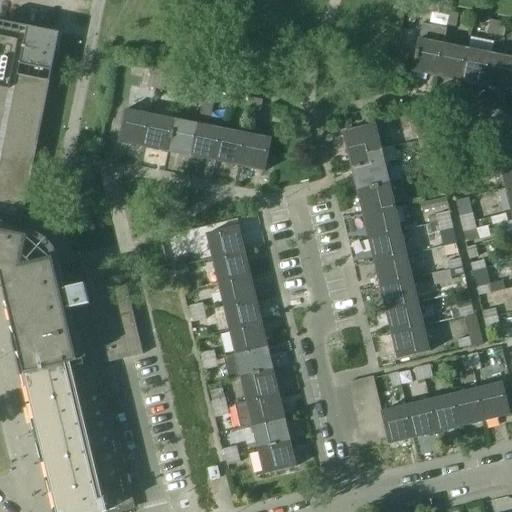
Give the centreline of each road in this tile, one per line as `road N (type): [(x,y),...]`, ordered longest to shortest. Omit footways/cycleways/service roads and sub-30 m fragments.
road 1 (residential): [(356,506),(313,331),(321,303),(294,202)]
road 2 (residential): [(356,506),(511,469)]
road 3 (residential): [(156,511),(122,369)]
